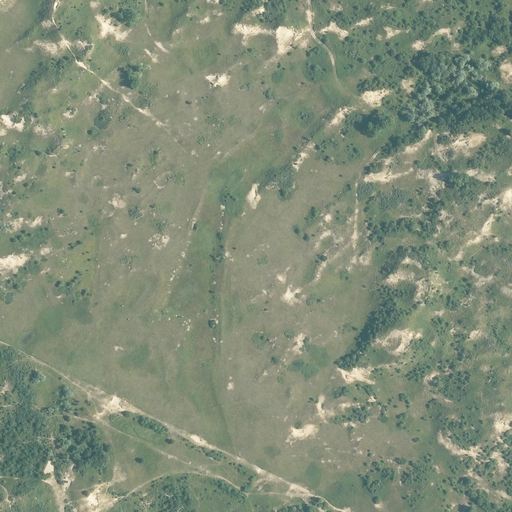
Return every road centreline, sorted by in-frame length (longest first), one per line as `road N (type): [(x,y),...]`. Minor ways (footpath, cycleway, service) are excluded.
road 1 (track): [(355,94),(398,126),(359,179),(355,274),(335,365),(345,374),(421,386),(440,449),(511,498)]
road 2 (track): [(145,0),(151,40),(213,81),(269,100),(355,94),(335,78),(311,31),(308,0)]
